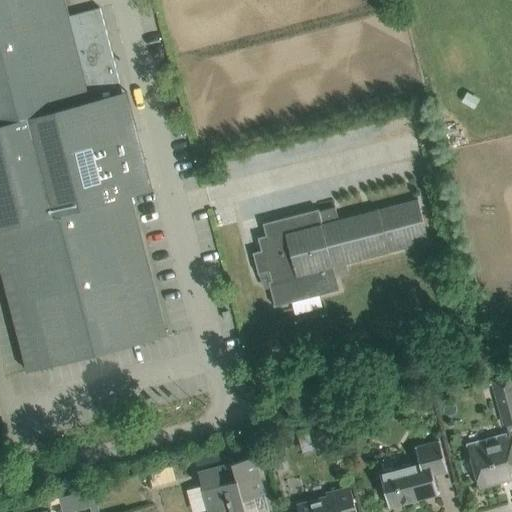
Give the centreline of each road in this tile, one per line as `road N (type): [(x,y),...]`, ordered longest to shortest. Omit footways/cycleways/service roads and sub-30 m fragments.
road 1 (unclassified): [(120,0),(227,414)]
road 2 (unclassified): [(0,479),(227,414)]
